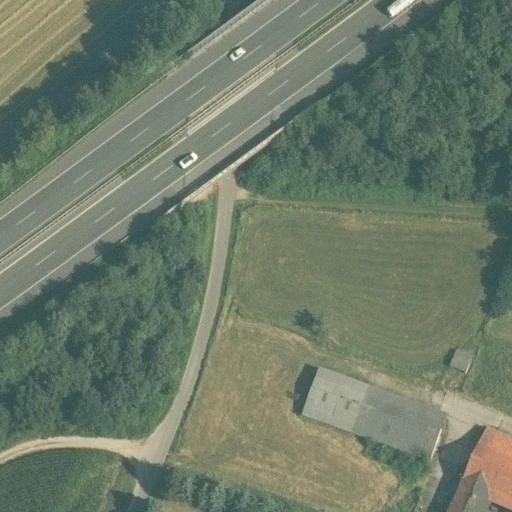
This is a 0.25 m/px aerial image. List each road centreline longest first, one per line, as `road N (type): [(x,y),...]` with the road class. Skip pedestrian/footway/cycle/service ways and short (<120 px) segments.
road 1 (track): [(132,511),(209,300),(228,198),(236,0)]
road 2 (motorway): [(0,300),(410,0)]
road 3 (motorway): [(339,0),(0,246)]
road 4 (track): [(228,198),(511,214)]
road 5 (track): [(153,0),(0,125)]
road 6 (track): [(161,444),(49,439),(0,457)]
